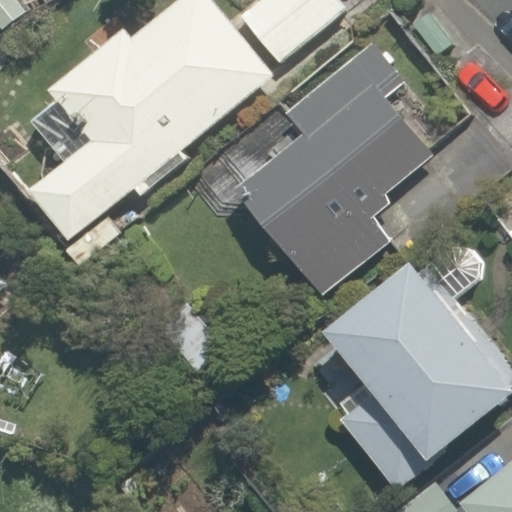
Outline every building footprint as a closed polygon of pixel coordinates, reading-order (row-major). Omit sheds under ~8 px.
[(272,74),(213,0),(177,0),(127,40),(120,31),(49,87),(90,138),(23,191),(63,241),(272,74)] [(356,13),(345,0),(247,0),(233,12),(283,73),(356,13)] [(232,201),(321,301),(388,241),(363,212),(452,131),(406,81),(397,89),(362,50),(283,121),(300,139),(232,201)] [(338,429),(388,489),(511,386),(511,368),(418,255),(320,337),(372,401),(338,429)] [(511,511),(511,461),(460,505),(438,478),(396,511),(511,511)]
